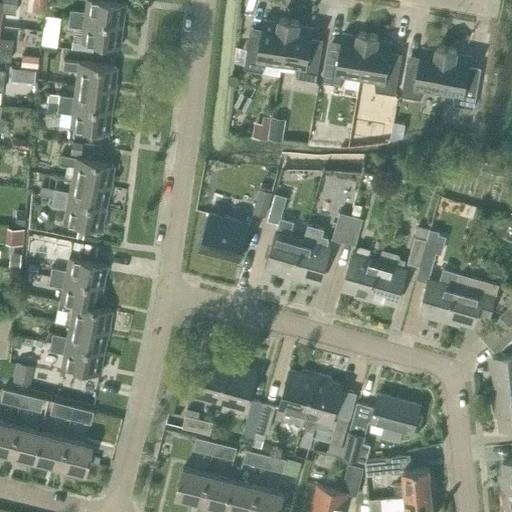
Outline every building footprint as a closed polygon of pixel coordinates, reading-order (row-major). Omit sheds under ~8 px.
[(0,0),(0,12),(15,14),(16,0),(0,0)] [(31,0),(31,11),(45,12),(45,0),(31,0)] [(69,10),(68,18),(121,25),(124,5),(126,5),(126,3),(99,0),(86,0),(84,12),(69,10)] [(45,18),(44,29),(53,30),(55,19),(45,18)] [(121,25),(68,18),(67,27),(82,29),(81,42),(120,47),(120,46),(119,46),(121,25)] [(281,63),(289,20),(280,18),(279,22),(265,19),(262,36),(250,34),(244,68),(263,72),(268,61),(281,63)] [(300,21),(289,20),(281,63),(296,66),(297,77),(316,81),(322,46),(310,44),(313,28),(299,25),(300,21)] [(360,77),(368,33),(359,32),(358,36),(344,33),(341,50),(329,48),(323,82),(342,85),(347,75),(360,77)] [(379,35),(368,33),(360,77),(375,80),(376,91),(396,94),(401,60),(390,58),(392,41),(378,39),(379,35)] [(0,60),(10,61),(12,39),(0,38),(0,60)] [(439,91),(447,47),(437,45),(437,49),(422,47),(419,63),(408,61),(402,95),(421,99),(426,88),(439,91)] [(457,49),(447,47),(439,91),(453,93),(455,105),(474,108),(480,74),(468,72),(471,55),(457,53),(457,49)] [(38,57),(21,55),(20,68),(37,69),(38,57)] [(77,71),(75,84),(115,89),(115,88),(113,88),(116,67),(78,62),(63,61),(62,69),(77,71)] [(33,82),(35,71),(11,68),(9,80),(33,82)] [(59,95),(57,104),(110,111),(113,89),(115,90),(115,89),(75,84),(74,97),(59,95)] [(110,111),(57,104),(56,112),(71,114),(70,127),(109,133),(109,131),(107,131),(110,111)] [(272,116),(269,137),(282,139),(286,118),(272,116)] [(268,138),(270,124),(254,121),(252,136),(268,138)] [(311,126),(309,140),(323,143),(325,129),(311,126)] [(30,149),(31,140),(12,138),(11,148),(30,149)] [(82,144),(72,142),(70,154),(80,155),(82,144)] [(70,176),(108,184),(113,162),(75,155),(75,156),(60,154),(60,161),(73,165),(70,176)] [(483,164),(480,176),(498,181),(498,180),(499,176),(501,169),(483,164)] [(104,206),(108,184),(70,176),(68,189),(54,188),(53,195),(104,206)] [(509,178),(499,176),(498,180),(498,182),(507,185),(509,178)] [(267,216),(273,193),(261,190),(255,213),(267,216)] [(306,240),(303,239),(291,236),(295,222),(282,218),(288,197),(276,194),(269,221),(280,224),(268,267),(283,271),(282,275),(295,278),(306,240)] [(100,227),(104,206),(53,195),(52,204),(65,208),(63,221),(100,227)] [(354,204),(352,215),(359,217),(362,206),(354,204)] [(26,211),(16,210),(14,225),(24,226),(26,211)] [(210,212),(200,249),(239,259),(249,222),(210,212)] [(344,243),(352,216),(341,213),(333,240),(344,243)] [(364,219),(352,216),(344,243),(356,246),(364,219)] [(323,283),(332,247),(333,246),(328,245),(329,239),(328,236),(322,235),(324,228),(308,224),(303,239),(306,240),(295,278),(308,282),(309,279),(323,283)] [(419,226),(416,237),(409,264),(421,267),(431,229),(419,226)] [(23,231),(6,229),(4,245),(21,248),(23,231)] [(418,279),(429,282),(422,311),(435,314),(434,318),(446,322),(456,286),(460,273),(443,268),(439,281),(430,279),(438,252),(441,253),(446,237),(439,235),(440,231),(431,229),(421,267),(418,279)] [(357,248),(355,254),(354,253),(344,288),(358,292),(357,296),(370,299),(381,261),(379,260),(369,258),(371,249),(360,245),(357,248)] [(408,269),(404,268),(406,259),(401,258),(398,253),(382,249),(379,260),(381,261),(370,299),(385,304),(386,300),(398,303),(408,269)] [(19,267),(20,254),(9,253),(8,266),(19,267)] [(63,277),(102,284),(106,262),(105,263),(67,256),(64,270),(51,268),(50,276),(63,279),(63,277)] [(456,286),(446,322),(462,326),(462,322),(475,325),(478,314),(489,317),(498,283),(460,273),(456,286)] [(98,306),(102,284),(63,277),(63,279),(50,276),(48,285),(61,287),(59,298),(98,306)] [(111,309),(98,306),(59,298),(57,309),(70,311),(68,322),(107,330),(111,309)] [(511,304),(503,314),(511,322),(511,321),(511,304)] [(511,322),(503,314),(483,333),(491,341),(511,322)] [(511,321),(511,322),(491,341),(499,350),(511,337),(511,321)] [(65,343),(103,351),(107,330),(68,322),(66,337),(51,334),(50,342),(64,345),(65,343)] [(39,327),(36,338),(46,340),(48,329),(39,327)] [(13,333),(11,345),(20,347),(22,335),(13,333)] [(98,372),(103,351),(65,343),(64,345),(50,342),(48,351),(63,354),(61,364),(98,372)] [(220,401),(231,361),(218,357),(216,359),(204,356),(193,393),(220,401)] [(511,356),(494,358),(496,388),(494,388),(495,402),(511,400),(511,356)] [(245,365),(231,361),(220,401),(247,408),(257,371),(245,367),(245,365)] [(16,362),(12,381),(29,384),(33,365),(16,362)] [(306,415),(319,375),(304,371),(303,373),(291,370),(280,407),(306,415)] [(333,379),(319,375),(306,415),(302,428),(315,432),(319,418),(333,422),(344,385),(332,382),(333,379)] [(1,402),(20,407),(23,395),(4,390),(1,402)] [(413,434),(421,406),(380,393),(371,422),(387,426),(383,437),(401,442),(404,431),(413,434)] [(23,395),(20,407),(41,412),(44,400),(23,395)] [(258,429),(265,403),(254,399),(246,426),(258,429)] [(511,400),(495,402),(496,416),(499,416),(501,429),(511,427),(511,400)] [(51,414),(70,419),(73,408),(54,403),(51,414)] [(276,406),(265,403),(258,429),(269,433),(276,406)] [(73,408),(70,419),(91,424),(94,413),(73,408)] [(4,424),(0,423),(0,453),(7,455),(14,427),(16,418),(6,415),(4,424)] [(211,434),(214,423),(187,416),(184,427),(211,434)] [(341,454),(350,419),(337,416),(328,451),(341,454)] [(54,436),(40,433),(39,433),(32,461),(58,467),(67,431),(68,429),(56,426),(54,436)] [(39,433),(15,427),(14,427),(7,455),(32,461),(39,433)] [(256,430),(252,445),(262,448),(266,433),(256,430)] [(58,467),(84,474),(91,445),(76,442),(78,434),(67,431),(58,467)] [(366,461),(370,446),(362,444),(364,437),(351,433),(344,456),(366,461)] [(195,450),(215,455),(218,443),(198,438),(195,450)] [(218,443),(215,455),(235,460),(238,448),(218,443)] [(245,463),(265,468),(268,456),(248,451),(245,463)] [(268,456),(265,468),(284,473),(287,461),(268,456)] [(368,475),(392,472),(391,460),(366,462),(368,475)] [(503,477),(504,491),(511,489),(511,462),(505,463),(506,476),(503,477)] [(357,497),(365,469),(349,465),(341,492),(319,486),(312,511),(343,511),(348,494),(357,497)] [(177,496),(202,502),(210,474),(184,468),(177,496)] [(396,498),(432,494),(430,469),(403,471),(404,485),(395,485),(396,496),(396,498)] [(210,474),(202,502),(227,509),(235,481),(210,474)] [(227,509),(239,511),(253,511),(260,487),(235,481),(227,509)] [(260,487),(253,511),(280,511),(285,494),(260,487)] [(433,511),(432,494),(396,498),(396,496),(368,498),(369,511),(382,511),(406,509),(406,511),(433,511)]
